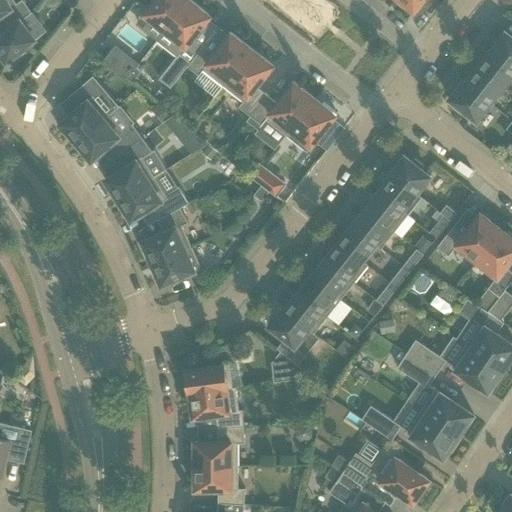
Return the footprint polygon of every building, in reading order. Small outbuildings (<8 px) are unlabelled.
[(0,0),(0,16),(1,16),(10,28),(10,29),(31,12),(22,0),(21,0),(16,4),(13,0),(0,0)] [(164,31),(188,0),(154,0),(143,14),(164,31)] [(189,0),(188,0),(164,31),(178,41),(172,48),(178,53),(190,62),(203,46),(193,38),(208,19),(210,16),(189,0)] [(399,0),(404,4),(402,6),(411,14),(413,11),(414,12),(423,0),(399,0)] [(10,29),(10,28),(0,35),(0,53),(6,62),(10,60),(12,62),(24,52),(22,50),(36,40),(21,21),(31,13),(31,12),(10,29)] [(498,41),(491,49),(511,65),(511,36),(503,30),(496,39),(498,41)] [(203,46),(190,62),(188,66),(199,75),(203,70),(223,85),(252,49),(231,32),(214,53),(204,45),(203,46)] [(114,47),(104,60),(118,71),(132,83),(141,71),(137,68),(138,66),(114,47)] [(273,66),(252,49),(223,85),(243,101),(239,107),(250,116),(267,95),(256,86),(273,66)] [(511,65),(491,49),(478,66),(504,87),(511,77),(511,65)] [(170,89),(188,66),(190,62),(178,53),(158,79),(170,89)] [(463,81),(463,82),(491,104),(504,87),(478,66),(465,82),(463,81)] [(267,95),(250,116),(262,125),(266,119),(286,135),(315,99),(294,82),(277,103),(267,95)] [(491,104),(463,82),(449,99),(457,105),(454,108),(464,116),(466,113),(477,121),(491,104)] [(59,105),(69,116),(60,124),(58,127),(65,136),(68,133),(76,142),(108,114),(83,84),(59,105)] [(161,88),(155,95),(161,100),(166,92),(161,88)] [(321,104),(315,99),(286,135),(307,152),(337,113),(323,102),(321,104)] [(159,104),(152,110),(162,123),(170,117),(163,108),(162,109),(159,104)] [(108,114),(76,142),(91,161),(108,147),(115,157),(142,138),(133,125),(124,132),(108,114)] [(172,115),(165,121),(174,133),(184,125),(172,115)] [(123,168),(105,180),(118,200),(154,177),(142,157),(152,150),(142,138),(115,157),(123,168)] [(209,145),(203,153),(210,159),(217,151),(209,145)] [(404,156),(390,173),(421,198),(422,197),(417,193),(430,176),(421,169),(424,166),(414,159),(412,162),(404,156)] [(259,164),(249,176),(261,185),(269,191),(275,196),(284,184),(259,164)] [(421,198),(390,173),(390,174),(391,175),(379,192),(408,215),(421,198)] [(154,177),(118,200),(124,210),(121,212),(127,222),(130,220),(131,221),(141,214),(148,225),(158,220),(180,207),(189,203),(179,187),(166,195),(154,177)] [(269,191),(261,185),(254,194),(262,201),(269,191)] [(408,215),(379,192),(373,199),(371,197),(363,207),(394,232),(408,215)] [(440,213),(443,215),(450,221),(456,213),(446,205),(440,213)] [(180,207),(158,220),(163,232),(142,241),(142,242),(139,243),(144,254),(147,253),(152,263),(191,246),(182,225),(188,222),(180,207)] [(357,218),(352,226),(381,249),(394,232),(363,207),(356,217),(357,218)] [(477,261),(501,230),(480,213),(464,234),(453,226),(437,247),(448,256),(457,245),(477,261)] [(450,221),(443,215),(433,228),(440,233),(450,221)] [(352,226),(338,242),(362,262),(363,261),(376,245),(352,226)] [(501,230),(477,261),(495,276),(487,287),(499,296),(505,290),(511,280),(511,272),(506,268),(511,259),(511,234),(507,231),(503,231),(501,230)] [(424,235),(416,246),(424,253),(433,242),(424,235)] [(338,242),(325,259),(354,283),(368,266),(338,242)] [(191,246),(152,263),(156,274),(153,275),(158,286),(161,285),(161,286),(201,268),(191,246)] [(403,266),(410,272),(423,255),(416,249),(403,266)] [(317,265),(310,275),(341,300),(354,283),(325,259),(319,267),(317,265)] [(410,272),(403,266),(389,283),(396,288),(410,272)] [(304,286),(298,293),(327,316),(341,300),(310,275),(302,284),(304,286)] [(389,283),(376,300),(383,305),(396,288),(389,283)] [(511,295),(505,290),(499,296),(487,312),(500,320),(511,305),(511,295)] [(283,308),(283,309),(314,333),(327,316),(298,293),(285,309),(283,308)] [(500,320),(487,312),(481,307),(473,319),(479,323),(465,344),(505,372),(511,361),(511,357),(511,358),(511,357),(511,344),(496,333),(504,322),(500,320)] [(319,338),(314,333),(283,309),(269,326),(284,339),(277,348),(281,352),(298,365),(319,338)] [(394,319),(379,321),(381,334),(396,332),(394,319)] [(355,323),(348,332),(356,339),(357,339),(364,330),(363,330),(355,323)] [(416,339),(406,353),(437,374),(446,360),(416,339)] [(344,340),(336,350),(346,358),(354,348),(344,340)] [(505,372),(465,344),(450,367),(488,393),(494,383),(496,385),(505,372)] [(397,347),(388,360),(397,366),(406,353),(397,347)] [(304,370),(281,352),(272,363),(275,382),(297,379),(304,370)] [(437,374),(406,353),(397,366),(397,367),(427,387),(437,374)] [(25,387),(33,377),(33,356),(13,377),(25,387)] [(190,394),(232,388),(229,364),(184,370),(186,385),(188,385),(190,394)] [(232,388),(190,394),(193,418),(197,417),(218,414),(218,428),(244,426),(242,410),(239,410),(236,387),(232,388)] [(420,411),(458,437),(473,415),(435,389),(420,411)] [(392,440),(401,426),(371,405),(361,419),(392,440)] [(458,437),(420,411),(405,433),(443,459),(450,450),(452,451),(460,439),(458,437)] [(0,473),(1,469),(4,458),(22,462),(29,430),(11,426),(0,423),(0,473)] [(244,426),(218,428),(218,441),(195,442),(195,466),(238,465),(238,443),(245,443),(244,426)] [(349,462),(343,472),(365,487),(372,476),(413,504),(414,503),(418,502),(423,493),(423,490),(429,480),(382,448),(372,463),(356,452),(349,462)] [(343,472),(349,462),(339,455),(332,465),(333,465),(343,472)] [(238,488),(238,465),(195,466),(195,490),(218,490),(218,503),(244,505),(245,488),(238,488)] [(333,465),(325,477),(335,483),(343,472),(333,465)] [(334,485),(329,492),(345,503),(357,511),(356,511),(378,511),(357,498),(365,487),(343,472),(335,483),(335,484),(334,485)] [(502,508),(499,511),(511,511),(511,494),(511,495),(507,495),(501,504),(502,508)] [(217,511),(243,511),(244,505),(218,503),(217,511)]
